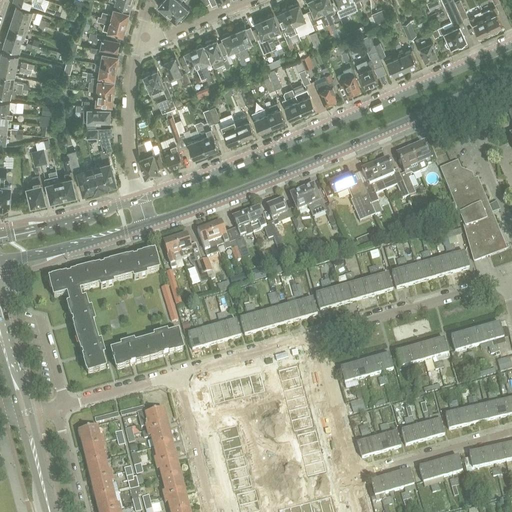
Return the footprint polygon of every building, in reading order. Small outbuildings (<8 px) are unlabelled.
[(78,0),(74,0),(71,8),(79,11),(83,12),(86,2),(78,0)] [(167,14),(178,0),(162,0),(158,5),(159,6),(159,7),(161,10),(163,10),(164,10),(165,11),(165,12),(167,14)] [(184,17),(190,10),(179,0),(178,0),(167,14),(169,15),(171,16),(170,16),(171,17),(171,19),(174,21),(175,21),(176,22),(182,15),(184,17)] [(325,25),(326,24),(329,30),(332,29),(318,0),(307,0),(311,7),(306,9),(310,17),(313,24),(317,22),(316,19),(321,17),(325,25)] [(318,0),(332,29),(337,27),(331,14),(334,13),(335,11),(330,0),(318,0)] [(334,0),(335,0),(334,1),(338,11),(337,11),(339,16),(358,8),(354,0),(334,0)] [(438,0),(432,0),(426,3),(430,10),(441,4),(438,0)] [(463,21),(462,19),(454,2),(453,0),(441,0),(452,22),(432,31),(434,37),(444,32),(448,40),(445,41),(445,42),(446,43),(447,46),(448,46),(450,46),(451,47),(458,43),(459,44),(464,42),(464,41),(466,40),(458,24),(463,21)] [(459,0),(457,0),(454,2),(462,19),(468,17),(459,0)] [(289,7),(287,8),(294,24),(300,22),(304,32),(309,30),(299,3),(293,5),(293,4),(288,6),(289,7)] [(13,15),(34,22),(35,18),(36,18),(38,12),(17,5),(13,15)] [(76,21),(79,11),(71,8),(65,6),(63,11),(67,13),(65,17),(76,21)] [(420,6),(414,9),(418,16),(423,14),(420,6)] [(495,6),(482,12),(490,30),(491,30),(492,31),(497,28),(498,26),(502,25),(496,12),(498,11),(495,6)] [(127,18),(128,19),(130,13),(129,13),(129,12),(113,7),(111,15),(109,14),(110,13),(102,11),(101,16),(125,23),(126,19),(127,19),(127,18)] [(294,24),(287,8),(286,8),(285,8),(282,9),(282,10),(277,13),(285,35),(288,34),(289,36),(298,33),(294,24)] [(384,8),(377,11),(382,22),(388,19),(384,8)] [(376,24),(382,22),(377,11),(371,14),(376,24)] [(489,30),(490,30),(482,12),(475,15),(469,18),(471,24),(473,23),(478,35),(483,33),(484,34),(489,32),(489,30)] [(264,18),(275,44),(276,44),(280,43),(275,32),(280,30),(273,14),(272,14),(271,14),(268,15),(267,16),(267,17),(266,17),(265,18),(264,18)] [(10,25),(27,30),(30,32),(34,22),(13,15),(10,25)] [(124,27),(125,23),(101,16),(98,16),(96,20),(104,23),(103,29),(123,35),(123,33),(124,33),(125,30),(124,28),(125,27),(124,27)] [(275,44),(264,18),(262,19),(261,19),(260,19),(256,20),(256,21),(255,22),(257,27),(256,27),(256,28),(254,29),(264,53),(276,47),(276,46),(276,44),(275,44)] [(410,20),(402,24),(408,38),(416,35),(410,20)] [(10,25),(6,35),(27,42),(29,37),(25,36),(27,30),(10,25)] [(238,29),(233,31),(245,58),(249,56),(246,48),(244,49),(243,47),(244,45),(256,40),(250,27),(246,29),(245,26),(244,27),(243,26),(238,28),(238,29)] [(116,40),(114,39),(96,36),(97,33),(90,31),(89,38),(95,39),(94,41),(101,42),(100,49),(116,52),(118,43),(116,42),(116,40)] [(248,65),(245,58),(233,31),(229,33),(228,32),(222,35),(223,36),(222,36),(228,52),(236,49),(238,49),(239,52),(237,52),(240,60),(243,67),(248,65)] [(316,31),(309,34),(316,51),(323,48),(316,31)] [(437,54),(435,50),(433,45),(435,45),(429,32),(415,38),(425,60),(437,54)] [(38,45),(32,43),(27,42),(6,35),(3,45),(20,51),(22,45),(36,50),(38,45)] [(393,40),(396,48),(401,45),(398,38),(393,40)] [(204,44),(207,49),(214,67),(224,63),(226,67),(230,65),(229,63),(233,62),(229,52),(223,54),(216,39),(211,41),(211,40),(205,42),(206,43),(204,44)] [(380,42),(374,44),(376,50),(379,57),(385,55),(380,42)] [(209,61),(205,50),(202,44),(201,45),(200,44),(197,45),(197,46),(195,47),(196,48),(194,49),(194,48),(193,48),(206,78),(209,84),(215,81),(212,74),(210,75),(205,63),(209,61)] [(284,46),(277,49),(279,54),(286,51),(284,46)] [(185,55),(180,57),(185,71),(196,67),(201,80),(206,78),(193,48),(193,49),(192,50),(191,49),(190,50),(188,49),(186,50),(186,51),(184,52),(185,55)] [(382,64),(379,57),(376,50),(368,54),(370,58),(358,63),(367,85),(378,80),(373,68),(382,64)] [(417,63),(414,57),(411,50),(404,53),(402,50),(398,51),(400,55),(406,68),(417,63)] [(2,51),(0,59),(0,62),(27,68),(28,63),(18,61),(19,55),(2,51)] [(345,61),(350,59),(346,51),(341,53),(345,61)] [(118,54),(112,53),(103,52),(102,56),(99,56),(98,63),(116,66),(116,65),(118,64),(118,61),(117,60),(118,54)] [(305,69),(310,66),(307,59),(310,57),(308,53),(300,57),(305,69)] [(392,74),(406,68),(400,55),(392,58),(390,55),(385,58),(392,74)] [(162,62),(164,66),(167,74),(169,79),(176,76),(177,77),(179,76),(183,85),(189,83),(185,73),(182,74),(177,60),(175,56),(168,59),(167,59),(166,58),(164,59),(163,60),(163,61),(162,62)] [(269,70),(275,67),(273,61),(266,64),(269,70)] [(0,72),(15,76),(16,70),(31,73),(32,69),(27,68),(0,62),(0,72)] [(57,63),(55,72),(61,73),(63,64),(57,63)] [(116,67),(116,66),(98,63),(97,71),(99,71),(98,75),(108,77),(114,78),(115,73),(116,72),(117,69),(116,67)] [(70,73),(72,66),(65,64),(63,72),(70,73)] [(343,86),(345,90),(347,94),(360,88),(357,81),(354,74),(351,67),(350,66),(342,69),(343,71),(346,78),(339,80),(342,86),(343,86)] [(143,75),(145,81),(153,97),(160,93),(158,88),(162,86),(168,99),(158,103),(163,114),(176,108),(169,91),(164,80),(162,81),(157,69),(149,72),(149,71),(144,73),(145,74),(143,75)] [(274,69),(268,72),(271,81),(275,89),(281,86),(274,69)] [(310,81),(306,72),(305,69),(298,72),(303,84),(310,81)] [(14,81),(15,76),(0,72),(0,83),(28,89),(29,84),(14,81)] [(271,81),(268,72),(253,78),(256,87),(271,81)] [(316,85),(318,91),(324,104),(336,98),(333,92),(335,91),(332,85),(334,85),(329,74),(324,76),(326,80),(316,85)] [(114,90),(114,87),(113,86),(114,80),(108,80),(98,79),(97,83),(95,83),(94,90),(113,92),(113,91),(114,90)] [(244,82),(239,84),(242,92),(248,90),(244,82)] [(27,94),(28,89),(0,83),(0,94),(14,97),(15,91),(27,94)] [(239,107),(246,104),(237,84),(231,86),(239,107)] [(294,93),(302,113),(315,107),(307,87),(294,93)] [(302,113),(294,93),(292,88),(284,92),(283,94),(285,98),(282,100),(290,118),(302,113)] [(113,93),(113,92),(94,90),(93,98),(96,98),(95,103),(106,104),(112,104),(112,99),(113,98),(114,94),(113,93)] [(45,102),(54,104),(56,95),(47,93),(45,102)] [(0,110),(13,112),(13,107),(10,107),(10,100),(0,99),(0,110)] [(264,107),(272,125),(285,120),(277,101),(264,107)] [(81,105),(77,105),(76,104),(76,110),(83,111),(83,122),(98,122),(98,120),(106,120),(107,121),(110,121),(112,120),(112,117),(111,115),(109,115),(110,108),(104,108),(88,108),(88,105),(84,105),(81,105)] [(55,107),(42,105),(41,114),(54,115),(55,107)] [(220,120),(220,118),(215,107),(209,109),(214,122),(220,120)] [(251,112),(257,127),(259,131),(272,125),(264,107),(251,112)] [(218,147),(217,143),(211,126),(209,124),(214,122),(209,109),(204,111),(208,122),(204,123),(201,122),(195,124),(200,137),(206,152),(218,147)] [(0,110),(0,120),(8,122),(9,116),(12,116),(13,112),(0,110)] [(234,119),(241,138),(254,133),(247,114),(234,119)] [(47,115),(46,126),(54,126),(55,116),(47,115)] [(180,138),(179,135),(173,116),(172,115),(166,117),(175,140),(180,138)] [(221,125),(224,134),(228,143),(241,138),(234,119),(221,125)] [(0,131),(11,132),(16,133),(23,134),(23,129),(8,127),(8,122),(0,120),(0,131)] [(53,136),(54,126),(46,126),(45,135),(53,136)] [(97,129),(86,129),(87,137),(96,137),(98,142),(101,141),(102,150),(101,150),(103,159),(109,157),(106,149),(111,148),(108,136),(98,136),(97,129)] [(10,137),(11,132),(0,131),(0,142),(6,143),(7,137),(10,137)] [(193,157),(206,152),(200,137),(192,140),(191,135),(186,137),(193,157)] [(37,150),(41,164),(47,163),(44,149),(46,148),(44,140),(36,142),(37,150)] [(147,149),(144,141),(138,144),(139,159),(140,159),(139,159),(141,164),(140,165),(141,169),(143,168),(144,173),(145,174),(146,175),(147,175),(148,175),(158,171),(158,169),(164,166),(160,153),(156,154),(153,147),(147,149)] [(169,165),(183,160),(180,152),(179,152),(176,143),(163,147),(169,165)] [(417,147),(410,150),(417,167),(420,174),(426,171),(427,170),(427,169),(427,167),(427,166),(437,162),(430,144),(424,146),(423,144),(422,145),(417,147)] [(10,186),(4,185),(6,150),(0,149),(0,209),(2,212),(5,209),(6,205),(9,205),(10,186)] [(35,165),(41,164),(37,150),(32,151),(35,165)] [(420,174),(417,167),(410,150),(403,153),(402,152),(396,155),(397,156),(405,174),(400,176),(402,181),(406,192),(408,198),(415,195),(408,179),(411,178),(410,175),(412,175),(414,176),(420,174)] [(69,158),(71,168),(79,166),(75,151),(67,153),(69,158)] [(65,169),(71,168),(69,158),(63,160),(65,169)] [(374,166),(380,178),(384,187),(386,191),(397,186),(403,200),(408,198),(406,192),(402,181),(400,176),(397,171),(393,172),(387,160),(374,166)] [(110,162),(106,163),(93,166),(100,190),(107,188),(106,186),(116,183),(110,162)] [(506,250),(509,248),(508,245),(505,247),(502,242),(476,179),(471,182),(468,176),(462,173),(457,162),(440,169),(449,191),(463,222),(474,263),(506,250)] [(93,192),(100,190),(93,166),(77,171),(83,192),(92,190),(93,192)] [(362,171),(363,175),(367,183),(362,185),(371,206),(379,202),(376,195),(386,191),(384,187),(380,178),(374,166),(362,171)] [(56,201),(63,199),(59,180),(56,170),(49,172),(51,177),(45,178),(50,201),(55,199),(56,201)] [(76,194),(75,190),(70,171),(64,172),(65,178),(59,180),(63,199),(71,198),(70,196),(76,194)] [(32,207),(39,206),(39,203),(45,202),(39,174),(32,176),(35,185),(27,187),(32,207)] [(362,185),(360,181),(355,183),(353,179),(352,175),(351,175),(351,176),(350,176),(330,184),(329,185),(331,187),(330,188),(330,187),(323,190),(327,199),(334,195),(335,196),(348,190),(354,205),(353,205),(360,222),(375,215),(371,206),(362,185)] [(307,189),(302,191),(308,207),(320,202),(315,190),(313,186),(312,187),(311,186),(307,188),(307,189)] [(297,212),(308,207),(302,191),(296,193),(295,193),(292,194),(291,195),(290,196),(294,206),(294,207),(295,210),(296,210),(297,212)] [(287,213),(283,205),(282,201),(281,200),(274,203),(275,204),(267,207),(272,220),(273,223),(268,225),(268,227),(270,232),(273,239),(277,249),(282,247),(274,226),(292,219),(289,212),(287,213)] [(329,205),(323,208),(331,228),(337,225),(329,205)] [(246,214),(251,228),(253,233),(264,229),(267,228),(260,213),(260,212),(258,209),(252,211),(252,210),(247,212),(247,213),(246,214)] [(253,233),(251,228),(246,214),(244,214),(243,213),(239,215),(238,216),(232,219),(234,223),(240,238),(253,233)] [(298,219),(292,221),(296,232),(296,233),(303,230),(298,219)] [(414,219),(401,224),(405,233),(417,228),(414,219)] [(230,248),(222,227),(221,223),(215,225),(215,224),(210,226),(210,227),(209,228),(214,242),(217,247),(224,245),(226,250),(230,248)] [(217,247),(214,242),(209,228),(208,228),(208,227),(203,229),(203,230),(197,232),(207,257),(211,255),(210,250),(217,247)] [(449,245),(451,253),(455,252),(453,245),(458,244),(456,237),(462,235),(459,228),(445,231),(447,238),(449,245)] [(206,272),(202,261),(199,255),(194,257),(188,239),(187,236),(181,237),(181,236),(176,238),(176,239),(175,240),(180,254),(182,260),(188,258),(190,263),(191,262),(196,269),(202,285),(209,283),(206,272)] [(368,236),(356,241),(360,249),(372,244),(368,236)] [(180,254),(175,240),(174,240),(173,239),(168,241),(168,242),(163,244),(164,247),(171,270),(176,268),(174,262),(182,260),(180,254)] [(234,242),(237,248),(241,260),(249,257),(242,239),(234,242)] [(241,261),(241,260),(237,248),(231,250),(236,263),(241,261)] [(118,263),(123,281),(134,278),(135,281),(147,278),(146,275),(159,272),(154,254),(151,255),(151,254),(143,256),(143,257),(138,258),(132,259),(132,260),(128,261),(127,261),(118,263)] [(469,269),(468,266),(465,254),(453,257),(457,273),(469,269)] [(453,257),(440,261),(445,276),(457,273),(453,257)] [(208,259),(202,261),(206,272),(209,283),(215,280),(212,270),(208,259)] [(433,280),(445,276),(440,261),(428,264),(433,280)] [(113,284),(123,281),(118,263),(110,265),(105,267),(104,266),(99,268),(94,270),(94,269),(84,272),(90,290),(100,287),(101,290),(114,287),(113,284)] [(428,264),(416,268),(420,283),(433,280),(428,264)] [(284,265),(272,270),(274,277),(281,274),(286,272),(286,271),(284,265)] [(416,268),(404,271),(408,287),(420,283),(416,268)] [(249,274),(252,282),(252,283),(255,282),(268,278),(266,269),(249,274)] [(166,273),(176,305),(182,303),(172,271),(166,273)] [(402,289),(408,287),(404,271),(392,275),(395,286),(396,290),(400,289),(402,289)] [(76,304),(82,302),(79,293),(90,290),(84,272),(77,274),(72,275),(66,277),(61,278),(53,280),(53,281),(49,281),(51,286),(50,286),(52,293),(54,299),(68,296),(70,306),(76,304)] [(245,274),(229,279),(232,287),(232,288),(248,283),(245,274)] [(388,276),(376,279),(381,295),(393,291),(392,287),(388,276)] [(369,298),(381,295),(376,279),(364,282),(369,298)] [(297,292),(296,286),(294,282),(290,284),(293,293),(295,299),(299,298),(297,292)] [(364,282),(352,286),(357,301),(369,298),(364,282)] [(255,285),(248,287),(250,294),(257,292),(255,285)] [(357,301),(352,286),(340,289),(344,305),(357,301)] [(172,322),(177,320),(168,287),(162,288),(172,322)] [(340,289),(328,293),(332,308),(344,305),(340,289)] [(315,296),(319,308),(320,312),(332,308),(328,293),(315,296)] [(313,300),(301,304),(305,319),(317,316),(316,310),(313,300)] [(85,301),(82,302),(76,304),(70,306),(68,307),(67,308),(70,315),(72,321),(72,324),(73,326),(75,331),(75,332),(77,340),(95,335),(92,324),(94,323),(93,318),(90,311),(88,312),(85,301)] [(301,304),(289,307),(293,323),(305,319),(301,304)] [(289,307),(277,311),(281,326),(293,323),(289,307)] [(281,326),(277,311),(264,314),(269,330),(281,326)] [(269,330),(264,314),(252,317),(257,333),(269,330)] [(257,333),(252,317),(240,321),(244,336),(257,333)] [(224,325),(229,341),(241,337),(239,332),(236,322),(224,325)] [(493,324),(482,327),(487,345),(498,342),(493,324)] [(216,344),(229,341),(224,325),(212,329),(216,344)] [(482,327),(472,330),(477,348),(487,345),(482,327)] [(212,329),(200,332),(204,348),(216,344),(212,329)] [(472,330),(462,332),(468,351),(477,348),(472,330)] [(188,336),(191,346),(192,351),(204,348),(200,332),(188,336)] [(462,332),(453,335),(458,354),(468,351),(462,332)] [(155,340),(144,343),(149,361),(158,359),(158,358),(159,358),(163,357),(164,357),(167,356),(169,356),(169,355),(175,353),(175,354),(182,352),(182,351),(183,351),(181,344),(180,341),(178,334),(167,337),(166,334),(164,335),(158,336),(154,337),(155,340)] [(98,345),(95,335),(77,340),(79,348),(80,348),(82,354),(81,354),(82,356),(83,359),(85,364),(85,365),(84,365),(87,372),(88,375),(106,370),(104,364),(102,357),(104,356),(102,350),(100,344),(98,345)] [(453,335),(443,338),(448,356),(458,354),(453,335)] [(443,338),(432,341),(437,359),(448,356),(443,338)] [(142,363),(149,361),(144,343),(134,346),(134,343),(131,344),(125,346),(121,347),(122,349),(111,352),(113,360),(114,363),(115,365),(116,370),(117,370),(125,368),(130,366),(131,366),(134,366),(136,365),(141,363),(142,363)] [(417,345),(406,348),(412,367),(422,364),(417,345)] [(406,348),(397,351),(402,370),(412,367),(406,348)] [(397,351),(387,354),(392,372),(402,370),(397,351)] [(387,354),(377,357),(382,375),(392,372),(387,354)] [(377,357),(367,360),(372,378),(382,375),(377,357)] [(367,360),(356,363),(362,381),(372,378),(367,360)] [(281,381),(299,377),(297,366),(278,370),(281,381)] [(505,369),(487,374),(490,385),(508,380),(505,369)] [(260,373),(249,376),(254,394),(265,391),(260,373)] [(249,376),(240,378),(244,397),(254,394),(249,376)] [(281,381),(284,391),(302,386),(299,377),(281,381)] [(234,399),(244,397),(240,378),(230,381),(234,399)] [(508,380),(490,385),(492,395),(511,390),(508,380)] [(224,402),(234,399),(230,381),(220,383),(224,402)] [(214,404),(224,402),(220,383),(209,386),(214,404)] [(305,396),(302,386),(284,391),(286,401),(305,396)] [(511,395),(511,390),(492,395),(495,405),(511,400),(511,395)] [(305,396),(286,401),(289,411),(307,406),(305,396)] [(511,400),(495,405),(497,416),(511,411),(511,400)] [(386,403),(367,408),(370,419),(389,414),(386,403)] [(472,404),(462,407),(467,425),(478,422),(472,404)] [(291,421),(310,416),(307,406),(289,411),(291,421)] [(145,411),(144,409),(144,407),(121,413),(122,417),(137,413),(145,411)] [(462,407),(452,410),(457,428),(467,425),(462,407)] [(170,435),(170,436),(166,418),(164,411),(163,410),(154,413),(146,414),(138,417),(141,428),(145,427),(148,438),(151,437),(154,448),(172,443),(170,435)] [(452,410),(442,413),(447,431),(457,428),(452,410)] [(96,424),(119,418),(118,413),(95,419),(96,424)] [(442,413),(432,416),(438,434),(447,431),(442,413)] [(389,414),(370,419),(373,429),(391,424),(389,414)] [(312,427),(310,416),(291,421),(294,432),(312,427)] [(432,416),(422,419),(428,437),(438,434),(432,416)] [(422,419),(412,422),(417,440),(428,437),(422,419)] [(391,424),(373,429),(375,439),(394,434),(391,424)] [(218,430),(221,441),(239,436),(236,425),(218,430)] [(98,427),(79,432),(87,466),(106,461),(103,450),(106,449),(103,438),(101,438),(98,427)] [(300,446),(318,441),(315,430),(297,435),(300,446)] [(394,434),(375,439),(378,450),(397,445),(394,434)] [(223,450),(242,446),(239,436),(221,441),(223,450)] [(300,446),(302,456),(321,451),(318,441),(300,446)] [(179,469),(174,452),(172,443),(154,448),(156,459),(154,460),(156,472),(159,471),(162,482),(181,478),(179,469)] [(242,446),(223,450),(226,460),(244,456),(242,446)] [(323,461),(321,451),(302,456),(305,466),(323,461)] [(131,455),(134,467),(140,465),(137,453),(131,455)] [(244,456),(226,460),(228,470),(247,465),(244,456)] [(485,459),(474,462),(479,481),(490,478),(485,459)] [(91,482),(95,499),(114,494),(111,483),(114,483),(111,471),(109,472),(106,461),(87,466),(89,474),(91,482)] [(326,472),(323,461),(305,466),(307,477),(326,472)] [(474,462),(464,465),(470,483),(479,481),(474,462)] [(231,480),(249,475),(247,465),(228,470),(231,480)] [(464,465),(455,468),(460,486),(470,483),(464,465)] [(455,468),(445,471),(450,489),(460,486),(455,468)] [(445,471),(435,474),(440,492),(450,489),(445,471)] [(435,474),(424,477),(429,495),(440,492),(435,474)] [(252,486),(249,475),(231,480),(233,491),(252,486)] [(128,484),(130,491),(139,489),(136,478),(133,479),(134,482),(128,484)] [(183,485),(181,478),(162,482),(165,493),(162,494),(163,500),(165,505),(168,505),(169,511),(186,511),(190,511),(187,502),(184,491),(183,485)] [(404,483),(386,487),(388,498),(407,493),(404,483)] [(141,497),(139,489),(130,491),(131,499),(141,497)] [(236,494),(239,505),(258,500),(255,489),(236,494)] [(407,493),(388,498),(391,508),(409,503),(407,493)] [(117,505),(114,494),(95,499),(98,511),(121,511),(119,504),(117,505)] [(150,504),(156,502),(155,498),(149,499),(148,496),(142,498),(144,505),(150,504)] [(319,500),(322,511),(333,511),(330,497),(319,500)] [(240,511),(253,511),(260,510),(258,500),(239,505),(240,511)] [(322,511),(319,500),(309,502),(311,511),(322,511)] [(150,504),(144,505),(146,511),(152,509),(159,507),(158,502),(156,502),(150,504)] [(300,505),(301,511),(311,511),(309,502),(300,505)] [(462,511),(457,511),(498,511),(496,502),(470,509),(466,510),(462,511)] [(411,511),(409,503),(391,508),(391,511),(411,511)]
